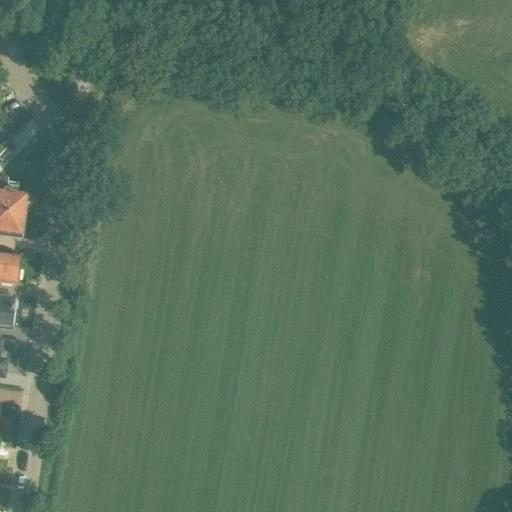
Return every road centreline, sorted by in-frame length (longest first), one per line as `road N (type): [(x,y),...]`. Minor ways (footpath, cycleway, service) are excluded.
road 1 (unclassified): [(88,47),(329,68),(412,112),(511,183)]
road 2 (unclassified): [(21,511),(66,180),(62,136)]
